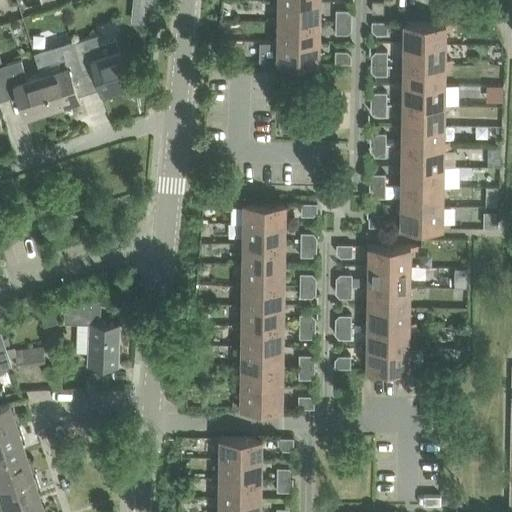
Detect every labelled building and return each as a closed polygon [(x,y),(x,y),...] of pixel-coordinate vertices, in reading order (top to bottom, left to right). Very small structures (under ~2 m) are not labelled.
[(320,20),(320,0),(316,0),(278,0),(278,16),(270,16),(270,20),(320,20)] [(384,12),(384,0),(372,0),(372,12),(384,12)] [(23,16),(38,11),(35,3),(20,7),(23,16)] [(352,21),(352,13),(348,9),(336,9),(336,21),(352,21)] [(320,41),(320,20),(270,20),(270,25),(278,25),(278,40),(320,41)] [(388,33),(388,21),(372,20),(372,29),(376,33),(388,33)] [(348,33),(352,29),(352,21),(336,21),(336,32),(348,33)] [(453,28),(453,22),(404,21),(404,42),(446,43),(446,28),(453,28)] [(79,40),(74,41),(83,69),(94,65),(101,87),(103,91),(130,82),(116,37),(101,42),(98,34),(79,40)] [(262,61),(269,61),(278,61),(319,62),(320,41),(278,40),(278,41),(262,40),(262,61)] [(50,49),(35,54),(42,74),(43,78),(52,107),(78,99),(79,98),(78,94),(71,72),(83,69),(74,41),(62,45),(50,49)] [(404,42),(403,62),(445,63),(452,63),(452,57),(445,57),(446,43),(404,42)] [(351,62),(351,54),(348,50),(336,50),(335,62),(351,62)] [(387,62),(388,50),(376,50),(372,54),(372,62),(387,62)] [(28,79),(22,59),(0,65),(0,76),(5,93),(17,90),(25,116),(52,107),(42,74),(28,79)] [(387,74),(387,62),(372,62),(371,70),(375,74),(387,74)] [(452,69),(452,63),(403,62),(403,83),(445,83),(445,69),(452,69)] [(403,83),(403,103),(452,104),(452,103),(459,103),(459,84),(445,83),(403,83)] [(387,103),(387,91),(375,91),(371,95),(371,103),(387,103)] [(387,115),(387,103),(371,103),(371,111),(375,115),(387,115)] [(452,108),(452,104),(403,103),(403,123),(444,124),(445,108),(452,108)] [(403,123),(402,144),(451,145),(451,139),(444,139),(444,124),(403,123)] [(386,144),(386,132),(374,131),(370,135),(370,143),(386,144)] [(386,155),(386,144),(370,143),(370,151),(374,155),(386,155)] [(451,150),(451,145),(402,144),(402,164),(444,165),(444,150),(451,150)] [(402,164),(402,185),(443,185),(450,185),(451,179),(443,179),(444,165),(402,164)] [(386,184),(386,172),(374,172),(370,176),(370,184),(386,184)] [(385,196),(386,184),(370,184),(370,192),(374,196),(385,196)] [(450,191),(450,185),(402,185),(401,205),(443,206),(443,191),(450,191)] [(285,223),(286,201),(236,200),(236,206),(244,206),(243,222),(285,223)] [(313,215),(317,211),(318,202),(302,202),(302,214),(313,215)] [(450,227),(450,223),(443,223),(443,206),(401,205),(401,226),(450,227)] [(385,226),(385,213),(373,213),(369,217),(369,225),(385,226)] [(285,243),(285,223),(243,222),(243,238),(235,238),(235,242),(285,243)] [(317,243),(317,236),(313,232),(301,231),(301,243),(317,243)] [(285,263),(285,243),(235,242),(235,247),(243,247),(243,263),(285,263)] [(313,255),(317,251),(317,243),(301,243),(301,255),(313,255)] [(353,256),(353,243),(337,243),(337,252),(341,256),(353,256)] [(418,250),(418,244),(369,244),(369,265),(410,265),(411,250),(418,250)] [(234,279),(234,283),(243,283),(284,284),(285,263),(243,263),(243,279),(234,279)] [(369,265),(368,285),(418,286),(423,286),(423,266),(410,265),(369,265)] [(316,284),(316,276),(313,272),(301,272),(300,284),(316,284)] [(352,285),(352,273),(340,273),(336,277),(336,285),(352,285)] [(234,283),(234,288),(243,288),(242,303),(284,304),(284,284),(243,283),(234,283)] [(312,296),(316,292),(316,284),(300,284),(300,296),(312,296)] [(352,297),(352,285),(336,285),(336,292),(340,296),(352,297)] [(418,290),(418,286),(368,285),(368,305),(410,306),(410,290),(418,290)] [(118,365),(120,322),(100,321),(102,297),(65,305),(64,321),(78,322),(77,350),(89,351),(89,364),(118,365)] [(284,324),(284,304),(242,303),(242,320),(234,320),(234,324),(284,324)] [(368,305),(368,326),(417,327),(417,322),(409,322),(410,306),(368,305)] [(316,325),(316,317),(312,313),(300,313),(300,325),(316,325)] [(351,326),(352,314),(340,314),(336,318),(336,325),(351,326)] [(283,345),(284,324),(234,324),(234,329),(242,329),(242,344),(283,345)] [(311,337),(316,333),(316,325),(300,325),(300,337),(311,337)] [(351,338),(351,326),(336,325),(335,333),(339,337),(351,338)] [(417,331),(417,327),(368,326),(367,346),(409,347),(409,331),(417,331)] [(0,371),(2,371),(13,367),(10,357),(6,347),(1,331),(0,331),(0,371)] [(283,365),(283,345),(242,344),(241,360),(233,360),(233,364),(283,365)] [(43,345),(14,349),(16,356),(17,366),(45,362),(43,345)] [(416,368),(416,363),(409,363),(409,347),(367,346),(367,367),(416,368)] [(315,366),(315,358),(311,354),(299,354),(299,365),(315,366)] [(351,367),(351,355),(339,354),(335,358),(335,367),(351,367)] [(283,386),(283,365),(233,364),(233,369),(241,370),(241,385),(283,386)] [(311,377),(315,374),(315,366),(299,365),(299,377),(311,377)] [(282,407),(283,386),(241,385),(241,402),(233,402),(233,406),(282,407)] [(315,407),(315,399),(311,395),(299,395),(299,407),(315,407)] [(0,431),(17,426),(9,402),(0,404),(0,431)] [(0,431),(0,458),(25,450),(22,442),(24,441),(26,440),(21,425),(19,426),(17,427),(0,431)] [(262,458),(262,437),(212,436),(212,441),(220,441),(220,457),(262,458)] [(290,449),(294,446),(294,437),(278,437),(278,449),(290,449)] [(0,481),(1,485),(33,474),(25,450),(0,458),(0,481)] [(261,478),(262,458),(220,457),(220,472),(212,472),(212,477),(261,478)] [(293,479),(293,471),(289,467),(278,467),(277,478),(293,479)] [(5,498),(0,500),(0,511),(40,498),(37,489),(41,488),(37,473),(33,474),(17,479),(1,485),(5,498)] [(261,498),(261,478),(212,477),(212,481),(220,481),(219,498),(261,498)] [(289,490),(293,486),(293,479),(277,478),(277,490),(289,490)] [(44,511),(40,498),(0,511),(44,511)] [(260,511),(261,498),(219,498),(219,511),(260,511)]
